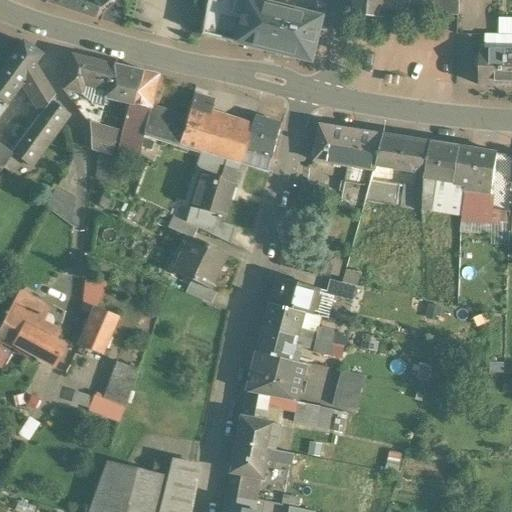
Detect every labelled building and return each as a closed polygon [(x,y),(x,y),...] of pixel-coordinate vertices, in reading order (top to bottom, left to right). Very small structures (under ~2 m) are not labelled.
[(92,0),(100,9),(109,0),(92,0)] [(238,0),(205,0),(205,4),(237,8),(238,0)] [(386,0),(358,0),(357,14),(385,16),(386,0)] [(409,0),(409,15),(431,16),(433,0),(409,0)] [(433,0),(431,16),(456,18),(457,0),(433,0)] [(468,0),(468,14),(490,15),(490,0),(468,0)] [(324,19),(299,13),(300,10),(280,4),(278,9),(251,1),(246,18),(205,8),(200,37),(313,64),(324,19)] [(511,37),(484,37),(483,52),(511,52),(511,37)] [(22,42),(0,69),(0,103),(11,89),(32,105),(42,112),(46,107),(48,105),(42,100),(48,93),(32,65),(40,54),(22,42)] [(511,52),(483,52),(479,52),(478,87),(511,87),(511,52)] [(113,68),(69,59),(65,90),(65,91),(81,95),(83,87),(95,90),(109,94),(113,68)] [(144,74),(113,68),(109,94),(107,105),(126,110),(133,112),(144,74)] [(160,79),(144,74),(133,112),(147,117),(148,112),(160,79)] [(88,111),(83,117),(90,127),(97,129),(102,109),(90,106),(95,90),(83,87),(81,95),(87,103),(85,106),(88,111)] [(81,95),(65,91),(83,117),(88,111),(85,106),(87,103),(81,95)] [(194,95),(187,113),(209,120),(214,101),(194,95)] [(42,112),(32,105),(27,112),(36,119),(42,112)] [(126,110),(107,105),(103,131),(107,133),(118,137),(121,138),(122,133),(126,110)] [(36,119),(30,128),(45,140),(61,119),(46,107),(42,112),(36,119)] [(126,110),(122,133),(143,137),(147,117),(133,112),(126,110)] [(30,128),(36,119),(27,112),(2,148),(9,153),(30,128)] [(185,121),(148,112),(147,117),(143,137),(176,147),(185,121)] [(185,121),(176,147),(199,154),(225,162),(239,167),(243,155),(250,134),(209,120),(187,113),(185,121)] [(264,121),(259,119),(258,120),(255,119),(250,134),(243,155),(271,163),(281,126),(264,122),(264,121)] [(97,129),(90,127),(91,145),(102,148),(107,133),(103,131),(97,129)] [(383,137),(319,127),(313,163),(346,168),(373,172),(374,172),(375,168),(383,137)] [(9,153),(3,161),(0,164),(0,178),(9,185),(45,140),(30,128),(9,153)] [(118,137),(107,133),(102,148),(114,152),(118,137)] [(118,137),(114,152),(138,159),(143,137),(122,133),(121,138),(118,137)] [(430,144),(383,137),(375,168),(424,176),(423,180),(424,180),(430,144)] [(472,151),(430,144),(424,180),(466,187),(472,151)] [(2,148),(0,151),(0,159),(3,161),(9,153),(2,148)] [(497,155),(472,151),(466,187),(474,188),(473,194),(490,197),(491,192),(497,155)] [(225,162),(199,154),(196,166),(201,168),(200,171),(203,171),(202,175),(219,180),(223,169),(223,170),(225,162)] [(511,158),(497,155),(491,192),(491,210),(490,224),(501,224),(509,225),(511,158)] [(122,179),(99,168),(97,182),(117,192),(122,179)] [(362,212),(373,172),(346,168),(339,208),(362,212)] [(223,169),(219,180),(202,175),(199,174),(189,209),(224,219),(229,202),(227,202),(231,191),(232,191),(233,186),(236,187),(240,175),(223,170),(223,169)] [(451,199),(448,213),(462,216),(463,203),(466,187),(424,180),(423,188),(423,191),(424,191),(423,194),(451,199)] [(396,202),(398,184),(377,181),(374,199),(396,202)] [(45,209),(71,223),(72,198),(55,189),(45,209)] [(423,191),(404,189),(401,207),(422,209),(423,194),(424,191),(423,191)] [(423,194),(422,209),(448,213),(451,199),(423,194)] [(172,219),(184,224),(189,209),(177,206),(172,219)] [(224,219),(189,209),(184,224),(196,230),(227,245),(233,229),(222,225),(224,219)] [(490,225),(490,224),(491,210),(480,210),(479,224),(490,225)] [(184,224),(172,219),(167,230),(188,240),(191,241),(196,230),(184,224)] [(461,236),(490,239),(490,225),(479,224),(462,222),(461,236)] [(490,224),(490,225),(490,239),(501,240),(501,224),(490,224)] [(509,225),(501,224),(501,240),(501,242),(509,242),(509,225)] [(191,241),(188,240),(171,274),(208,291),(224,257),(191,241)] [(326,259),(320,279),(337,284),(342,264),(326,259)] [(84,275),(84,286),(99,293),(103,283),(84,275)] [(308,288),(278,280),(271,307),(304,316),(312,317),(319,291),(308,288)] [(355,291),(329,284),(325,299),(351,306),(355,291)] [(95,306),(99,293),(84,286),(82,307),(94,312),(95,306)] [(7,320),(0,316),(0,343),(11,349),(22,328),(16,326),(23,311),(28,313),(33,301),(18,295),(7,320)] [(95,306),(94,312),(78,344),(102,356),(120,318),(95,306)] [(304,316),(271,307),(264,330),(297,339),(315,343),(317,335),(300,331),(304,316)] [(64,343),(37,329),(34,334),(22,328),(11,349),(53,368),(64,343)] [(297,339),(264,330),(258,353),(291,362),(295,347),(314,352),(315,343),(297,339)] [(334,334),(318,331),(317,335),(315,343),(331,346),(334,334)] [(331,346),(315,343),(314,352),(313,355),(314,355),(329,358),(331,346)] [(345,349),(331,346),(329,358),(343,361),(345,349)] [(291,362),(258,353),(248,395),(269,399),(282,401),(295,404),(305,365),(294,363),(291,362)] [(329,358),(314,355),(312,366),(327,370),(329,358)] [(114,362),(101,400),(123,409),(136,371),(114,362)] [(340,373),(331,407),(355,412),(364,378),(340,373)] [(269,399),(248,395),(246,408),(267,412),(269,399)] [(282,401),(269,399),(267,412),(279,415),(282,401)] [(295,404),(282,401),(279,415),(295,418),(297,405),(295,404)] [(319,409),(297,405),(295,418),(293,428),(315,432),(319,409)] [(267,412),(246,408),(243,419),(238,444),(269,451),(274,425),(265,423),(267,412)] [(269,451),(238,444),(232,474),(233,474),(231,485),(258,491),(260,480),(264,480),(267,463),(269,451)] [(292,455),(269,451),(267,463),(290,468),(292,455)] [(190,511),(197,467),(171,461),(167,478),(158,511),(190,511)] [(158,511),(167,478),(108,463),(92,511),(158,511)] [(258,491),(231,485),(229,497),(255,502),(257,496),(258,491)] [(253,511),(255,502),(229,497),(226,509),(244,511),(253,511)]
